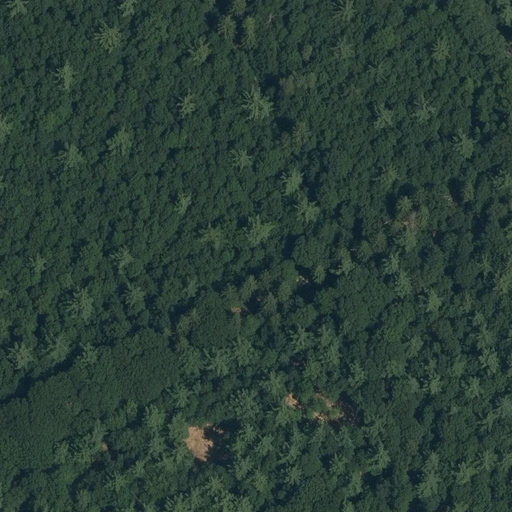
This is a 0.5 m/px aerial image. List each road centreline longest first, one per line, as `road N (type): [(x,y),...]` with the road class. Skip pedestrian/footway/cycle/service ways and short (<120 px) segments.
road 1 (track): [(0,450),(354,259)]
road 2 (track): [(228,0),(354,259)]
road 3 (track): [(354,259),(411,495)]
road 4 (track): [(354,259),(476,195)]
